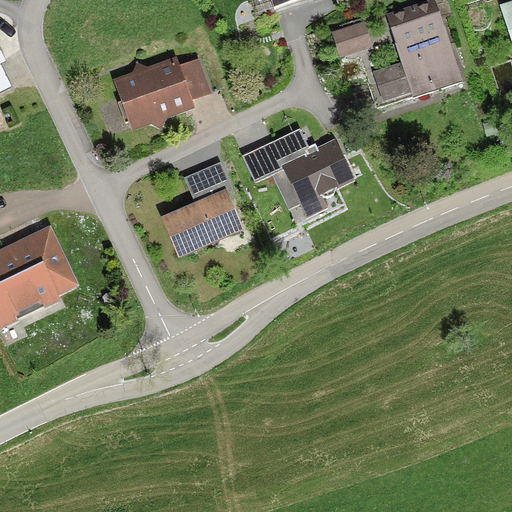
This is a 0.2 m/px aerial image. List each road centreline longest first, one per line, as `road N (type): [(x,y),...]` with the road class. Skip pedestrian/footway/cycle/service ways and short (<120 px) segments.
road 1 (tertiary): [(511,185),(279,294)]
road 2 (residential): [(310,88),(99,190)]
road 3 (residential): [(99,190),(34,51),(40,0)]
road 4 (residential): [(177,349),(99,190)]
road 5 (tertiary): [(66,405),(191,373)]
road 6 (tertiary): [(177,349),(66,405)]
